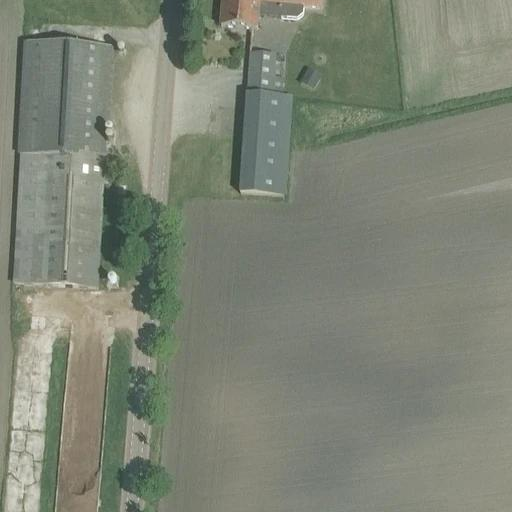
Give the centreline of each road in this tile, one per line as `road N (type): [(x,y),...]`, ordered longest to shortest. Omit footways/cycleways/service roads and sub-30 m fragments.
road 1 (unclassified): [(128,511),(169,0)]
road 2 (track): [(25,0),(33,28),(166,40)]
